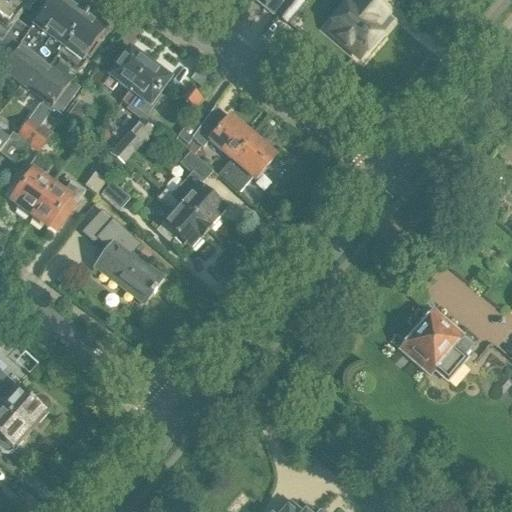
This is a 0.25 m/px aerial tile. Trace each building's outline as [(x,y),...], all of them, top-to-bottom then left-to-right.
[(16,23),(0,44),(0,71),(52,110),(70,86),(48,69),(59,54),(64,48),(86,18),(62,0),(53,0),(45,10),(30,32),(16,23)] [(0,0),(0,44),(16,23),(19,19),(33,0),(0,0)] [(250,0),(263,10),(271,0),(250,0)] [(285,0),(271,0),(263,10),(272,17),(274,16),(279,9),(286,0),(285,0)] [(279,9),(274,16),(288,27),(293,20),(308,0),(286,0),(286,1),(286,0),(279,9)] [(345,8),(332,23),(348,36),(342,44),(360,59),(380,36),(373,30),(387,14),(376,5),(380,0),(355,0),(348,9),(346,7),(345,8)] [(64,48),(59,54),(66,59),(65,60),(80,71),(80,72),(86,64),(84,62),(106,32),(86,18),(64,48)] [(117,86),(128,94),(129,94),(149,66),(129,52),(103,87),(112,94),(117,86)] [(129,94),(128,94),(121,104),(129,110),(132,106),(147,116),(160,98),(157,96),(171,78),(151,63),(149,66),(129,94)] [(70,86),(52,110),(60,116),(79,90),(71,84),(70,86)] [(193,110),(201,100),(188,90),(181,100),(193,110)] [(65,120),(76,128),(88,111),(77,103),(65,120)] [(29,121),(18,138),(27,145),(39,128),(40,128),(50,113),(39,106),(29,121)] [(230,118),(209,142),(232,162),(253,138),(230,118)] [(111,156),(124,167),(154,132),(141,121),(111,156)] [(190,121),(177,139),(188,148),(192,141),(201,129),(190,121)] [(39,128),(27,145),(28,146),(37,152),(49,135),(40,128),(39,128)] [(0,151),(7,143),(8,141),(0,134),(0,151)] [(232,162),(218,178),(239,196),(251,182),(253,184),(276,158),(253,138),(232,162)] [(165,192),(169,196),(177,204),(207,230),(218,218),(215,216),(222,209),(199,188),(212,173),(190,154),(180,165),(191,175),(171,197),(165,192)] [(6,194),(3,198),(10,203),(11,203),(18,208),(16,211),(27,220),(30,216),(28,215),(49,185),(41,179),(50,166),(37,157),(27,171),(31,174),(20,189),(13,185),(6,194)] [(106,183),(95,174),(85,187),(96,196),(106,183)] [(49,185),(28,215),(30,216),(33,219),(31,223),(41,230),(44,226),(48,229),(51,231),(55,234),(83,196),(85,193),(71,184),(69,187),(63,195),(49,185)] [(111,184),(102,195),(120,211),(130,201),(111,184)] [(173,213),(156,233),(183,257),(207,230),(177,204),(169,196),(165,192),(158,200),(173,213)] [(99,216),(81,235),(94,247),(97,243),(108,253),(96,270),(144,306),(162,282),(162,281),(131,258),(141,248),(113,222),(110,226),(99,216)] [(432,377),(435,374),(447,385),(470,359),(465,356),(473,347),(434,313),(401,350),(432,377)] [(0,406),(1,407),(4,410),(28,431),(35,423),(39,424),(43,419),(48,415),(48,414),(49,413),(49,412),(49,411),(50,411),(50,410),(50,409),(50,408),(50,407),(50,406),(50,405),(50,404),(49,403),(49,402),(48,402),(48,401),(47,400),(46,400),(46,399),(45,398),(44,398),(43,398),(42,397),(41,397),(40,397),(39,397),(38,397),(37,397),(36,398),(35,398),(34,398),(34,399),(33,399),(32,400),(31,401),(0,372),(0,406)] [(0,452),(1,453),(2,454),(3,454),(3,455),(4,455),(5,455),(6,455),(7,455),(8,455),(9,455),(10,455),(11,454),(12,454),(13,453),(13,452),(14,452),(22,442),(21,439),(28,431),(4,410),(1,407),(0,406),(0,452)] [(73,476),(64,467),(57,475),(66,483),(73,476)] [(393,511),(396,509),(374,490),(364,501),(376,511),(393,511)]
